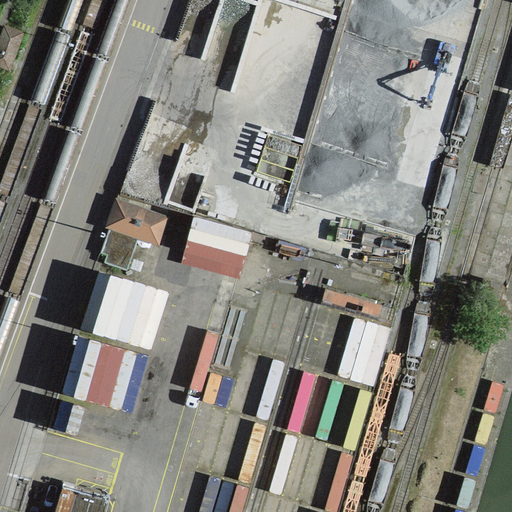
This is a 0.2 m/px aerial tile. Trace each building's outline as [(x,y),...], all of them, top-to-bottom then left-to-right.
[(4,25),(0,35),(0,66),(9,70),(23,32),(8,26),(4,25)] [(117,200),(107,226),(110,227),(100,253),(107,255),(104,262),(127,270),(139,237),(158,244),(168,218),(117,200)] [(197,217),(178,279),(254,302),(273,239),(197,217)] [(486,279),(483,278),(479,293),(480,294),(483,295),(484,294),(495,298),(498,298),(502,284),(499,283),(486,279)] [(73,491),(62,488),(55,511),(102,511),(106,500),(96,497),(73,491)]
